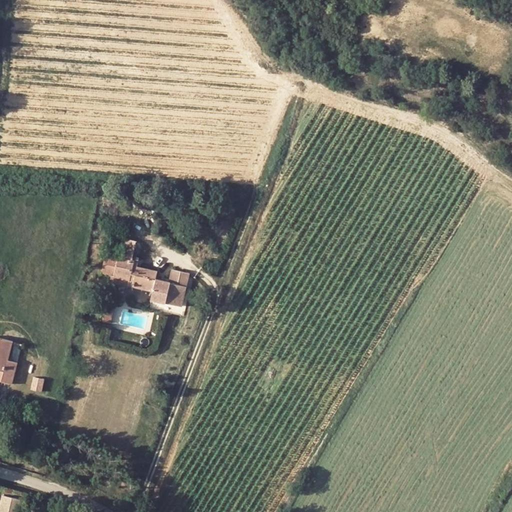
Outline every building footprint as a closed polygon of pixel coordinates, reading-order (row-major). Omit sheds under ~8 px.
[(157,274),(153,273),(136,270),(133,270),(134,263),(128,262),(131,244),(117,241),(113,261),(100,259),(97,277),(108,279),(131,283),(129,292),(154,296),(153,302),(183,308),(186,287),(170,285),(156,282),(157,274)] [(189,274),(173,271),(170,285),(186,287),(189,274)] [(108,279),(106,287),(129,292),(131,283),(108,279)] [(104,299),(102,311),(109,312),(111,300),(104,299)] [(99,325),(106,326),(109,312),(102,311),(99,325)] [(0,356),(4,357),(3,363),(10,365),(7,374),(18,377),(23,355),(14,354),(19,333),(0,329),(0,356)] [(3,363),(1,373),(7,374),(10,365),(3,363)] [(43,381),(40,392),(51,395),(53,384),(43,381)] [(0,511),(17,511),(21,494),(2,491),(0,501),(0,511)]
